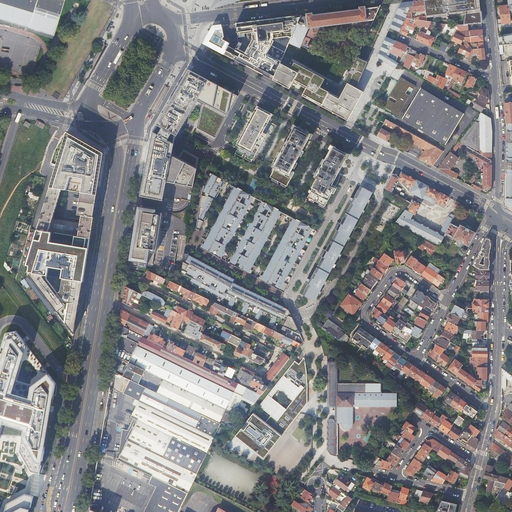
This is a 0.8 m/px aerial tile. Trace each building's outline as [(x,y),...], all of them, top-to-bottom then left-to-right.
[(0,0),(0,20),(27,28),(53,36),(63,0),(0,0)] [(424,0),(421,0),(413,1),(405,18),(410,19),(412,19),(411,13),(425,11),(424,0)] [(424,0),(425,11),(426,16),(433,15),(433,17),(434,18),(449,16),(448,13),(451,13),(463,11),(467,11),(467,13),(465,14),(463,25),(467,25),(481,23),(480,12),(479,0),(424,0)] [(511,0),(506,0),(508,6),(499,7),(501,24),(510,23),(509,15),(511,15),(511,16),(511,15),(511,0)] [(405,18),(413,1),(401,3),(398,8),(396,14),(395,16),(391,25),(389,28),(399,32),(405,18)] [(290,41),(301,46),(308,28),(312,28),(362,22),(373,20),(379,8),(365,9),(364,7),(359,8),(359,10),(336,13),(312,16),(312,14),(306,15),(306,17),(300,18),(301,15),(290,41)] [(224,55),(272,80),(275,74),(282,58),(281,57),(279,61),(272,57),(273,53),(273,48),(273,46),(275,46),(275,48),(284,53),(290,41),(301,15),(289,17),(272,19),(247,22),(236,24),(237,35),(247,33),(248,47),(245,53),(242,51),(244,46),(241,45),(239,50),(229,45),(224,55)] [(410,19),(405,18),(399,32),(406,35),(408,31),(405,30),(406,27),(408,28),(410,29),(413,31),(416,25),(418,20),(416,20),(415,19),(413,24),(408,22),(410,19)] [(428,28),(431,22),(427,21),(418,20),(416,25),(428,28)] [(362,22),(312,28),(313,32),(363,26),(362,22)] [(456,26),(442,24),(431,22),(428,28),(427,30),(422,42),(430,46),(432,42),(433,38),(431,37),(431,35),(429,34),(430,33),(430,31),(431,28),(434,30),(434,29),(442,32),(442,31),(445,33),(447,29),(450,30),(448,34),(452,35),(454,32),(456,26)] [(203,44),(213,49),(216,44),(215,44),(212,42),(217,34),(222,25),(213,26),(203,44)] [(456,26),(461,34),(464,38),(483,36),(482,30),(474,31),(468,31),(467,25),(463,25),(456,26)] [(416,40),(422,42),(427,30),(425,29),(423,33),(419,32),(416,40)] [(216,44),(213,49),(224,55),(229,45),(230,43),(229,43),(222,39),(223,38),(217,34),(212,42),(215,44),(216,44)] [(461,45),(464,38),(455,34),(452,41),(455,42),(455,44),(456,44),(457,45),(458,43),(461,45)] [(388,57),(395,41),(385,36),(384,38),(381,46),(377,53),(376,57),(387,63),(396,68),(399,64),(395,61),(388,57)] [(483,41),(483,36),(464,38),(466,42),(467,43),(469,45),(471,50),(484,48),(484,46),(483,43),(472,44),(472,42),(478,41),(483,41)] [(511,36),(498,38),(499,46),(511,44),(511,36)] [(405,45),(395,41),(388,57),(395,61),(398,55),(400,56),(402,52),(403,53),(407,46),(405,45)] [(445,52),(448,45),(441,42),(438,49),(440,50),(443,51),(445,52)] [(464,47),(461,45),(458,52),(462,53),(469,56),(469,54),(471,50),(469,45),(468,48),(464,47)] [(312,48),(311,51),(340,64),(341,62),(312,48)] [(484,50),(484,48),(471,50),(469,54),(479,54),(479,55),(477,55),(477,57),(477,58),(477,60),(479,60),(485,59),(484,50)] [(408,54),(403,66),(409,69),(411,65),(416,54),(417,51),(410,49),(408,54)] [(419,55),(416,54),(411,65),(414,66),(414,64),(419,67),(424,56),(423,55),(420,54),(419,55)] [(275,74),(272,80),(289,89),(293,82),(305,89),(301,96),(345,119),(348,121),(363,92),(356,88),(367,62),(365,61),(356,57),(341,89),(282,57),(282,58),(275,74)] [(447,71),(444,78),(447,79),(450,81),(452,79),(456,67),(450,65),(447,71)] [(466,72),(456,67),(452,79),(461,83),(464,76),(466,72)] [(238,96),(188,69),(177,89),(155,128),(153,132),(151,141),(140,197),(163,201),(167,183),(193,188),(199,158),(183,149),(178,157),(172,156),(174,144),(173,144),(175,139),(197,102),(202,105),(201,107),(197,128),(215,138),(238,96)] [(426,71),(423,78),(433,84),(435,79),(431,77),(433,74),(430,72),(426,71)] [(473,75),(470,74),(467,81),(469,82),(468,85),(472,87),(475,82),(476,79),(472,77),(473,75)] [(447,79),(444,78),(437,75),(435,79),(433,84),(442,89),(447,79)] [(387,98),(385,101),(382,107),(386,101),(394,106),(398,101),(396,100),(389,96),(397,83),(401,85),(404,79),(400,77),(397,82),(387,98)] [(399,109),(396,115),(397,116),(409,95),(405,93),(409,87),(413,89),(415,86),(404,79),(401,85),(397,83),(389,96),(396,100),(398,101),(394,106),(399,109)] [(478,93),(480,94),(489,98),(488,93),(488,91),(481,87),(478,93)] [(464,114),(420,88),(406,112),(405,111),(404,113),(405,113),(402,118),(403,117),(446,143),(445,143),(446,143),(464,114)] [(511,92),(503,93),(504,103),(511,102),(511,92)] [(470,104),(469,105),(481,112),(484,108),(486,103),(489,102),(489,98),(480,94),(474,106),(470,104)] [(390,111),(396,115),(399,109),(394,106),(386,101),(382,107),(390,111)] [(273,114),(257,106),(236,145),(239,147),(236,154),(251,162),(266,134),(263,133),(273,114)] [(491,119),(481,112),(479,115),(479,120),(478,120),(477,121),(478,122),(479,122),(479,146),(475,152),(492,162),(492,132),(491,119)] [(479,120),(479,115),(458,142),(467,147),(475,152),(479,146),(479,122),(478,122),(477,121),(478,120),(479,120)] [(425,150),(418,159),(425,162),(437,148),(392,122),(386,119),(382,126),(425,150)] [(41,123),(37,121),(35,125),(43,129),(45,126),(41,123)] [(310,135),(294,126),(287,139),(278,157),(273,166),(276,167),(270,177),(287,186),(294,172),(291,170),(310,135)] [(381,128),(377,136),(387,142),(392,134),(387,131),(388,131),(387,130),(386,131),(381,128)] [(49,188),(61,190),(64,190),(67,182),(81,184),(80,193),(77,215),(81,215),(93,217),(95,207),(99,179),(104,153),(97,149),(67,132),(49,188)] [(461,144),(458,142),(448,154),(449,154),(437,169),(456,179),(458,174),(449,170),(458,158),(453,154),(461,144)] [(340,174),(338,173),(347,157),(348,155),(332,146),(329,152),(315,178),(317,180),(308,198),(325,207),(338,182),(340,174)] [(475,152),(467,147),(462,155),(471,160),(475,152)] [(432,166),(443,151),(437,148),(425,162),(432,166)] [(492,162),(475,152),(471,160),(478,164),(477,166),(477,167),(481,170),(483,166),(483,170),(481,170),(481,173),(483,173),(483,174),(481,174),(481,180),(476,180),(474,185),(472,185),(471,187),(471,188),(473,188),(486,195),(491,192),(491,190),(492,190),(492,166),(492,162)] [(198,228),(201,230),(227,180),(212,172),(208,174),(198,228)] [(395,175),(393,174),(384,189),(392,193),(398,180),(412,187),(410,192),(416,195),(422,199),(424,194),(430,197),(436,200),(436,202),(444,206),(445,203),(448,197),(446,196),(440,193),(428,186),(416,180),(402,172),(399,177),(397,176),(397,175),(396,175),(395,175)] [(222,258),(255,197),(236,187),(202,248),(222,258)] [(49,188),(37,230),(48,232),(52,219),(61,190),(49,188)] [(315,301),(373,193),(363,188),(361,191),(358,190),(355,197),(357,198),(356,201),(351,198),(350,200),(351,201),(350,203),(351,203),(348,210),(350,212),(347,218),(344,217),(340,224),(343,225),(341,229),(338,228),(339,227),(336,226),(335,229),(337,230),(333,237),(336,239),(332,245),(330,244),(326,251),(328,252),(326,256),(324,255),(324,254),(322,253),(320,256),(323,257),(319,264),(321,266),(318,272),(315,271),(312,278),(314,279),(313,281),(308,279),(307,281),(308,281),(307,284),(308,284),(305,291),(307,293),(305,296),(315,301)] [(424,194),(422,199),(433,205),(434,205),(435,204),(436,202),(436,200),(430,197),(424,194)] [(440,246),(445,235),(440,233),(438,232),(427,226),(416,221),(412,218),(414,214),(415,215),(421,204),(412,200),(411,203),(411,204),(395,223),(440,246)] [(252,273),(285,213),(263,201),(231,262),(252,273)] [(462,205),(456,202),(453,207),(455,208),(458,210),(459,210),(462,205)] [(157,209),(138,206),(131,253),(129,265),(140,267),(141,263),(153,265),(155,252),(157,252),(163,213),(156,212),(157,209)] [(440,233),(445,235),(446,234),(451,224),(455,216),(452,214),(450,215),(450,216),(449,217),(449,216),(441,232),(440,233)] [(90,235),(93,217),(81,215),(80,223),(77,237),(86,238),(90,239),(90,235)] [(262,280),(285,292),(319,230),(295,218),(262,280)] [(80,223),(52,219),(48,232),(51,233),(74,236),(77,237),(80,223)] [(459,228),(451,224),(446,234),(454,238),(453,239),(457,241),(456,242),(457,246),(460,247),(464,246),(465,245),(468,247),(476,233),(468,229),(460,225),(459,228)] [(48,232),(37,230),(26,265),(29,266),(28,272),(34,273),(47,275),(49,267),(62,270),(61,278),(65,279),(83,282),(90,239),(86,238),(77,237),(74,236),(72,246),(50,242),(51,233),(48,232)] [(490,240),(486,239),(472,265),(478,268),(480,269),(489,270),(490,255),(490,240)] [(437,247),(423,240),(417,247),(433,255),(437,247)] [(399,252),(395,253),(396,263),(401,263),(401,262),(404,261),(403,252),(399,253),(399,252)] [(283,321),(288,310),(236,285),(239,280),(233,277),(232,279),(188,255),(188,253),(186,254),(184,253),(181,270),(194,277),(192,281),(225,299),(228,294),(233,297),(229,305),(232,307),(236,299),(247,303),(243,312),(246,314),(250,305),(261,310),(256,319),(260,320),(264,312),(274,317),(270,325),(274,327),(278,318),(283,321)] [(393,260),(384,254),(380,260),(388,266),(393,260)] [(412,268),(417,261),(418,261),(411,256),(406,263),(412,268)] [(388,266),(380,260),(378,263),(378,264),(375,269),(382,274),(388,266)] [(422,275),(427,268),(417,261),(412,268),(422,275)] [(432,282),(438,274),(441,270),(430,263),(427,268),(422,275),(432,282)] [(489,280),(489,270),(480,269),(478,268),(478,272),(476,272),(476,278),(477,278),(477,281),(489,281),(489,280)] [(382,274),(375,269),(372,273),(379,278),(382,274)] [(154,280),(157,275),(149,271),(147,277),(151,279),(152,279),(154,280)] [(47,275),(34,273),(32,288),(69,336),(75,335),(83,282),(65,279),(61,278),(58,294),(46,282),(47,275)] [(432,282),(438,286),(444,278),(438,274),(432,282)] [(163,284),(166,279),(157,275),(154,280),(153,283),(157,285),(158,282),(163,284)] [(377,281),(368,275),(358,289),(367,295),(377,281)] [(405,283),(399,279),(397,282),(396,281),(393,285),(399,290),(400,290),(402,287),(405,283)] [(181,286),(170,281),(168,287),(177,291),(179,291),(181,286)] [(489,281),(477,281),(475,291),(481,291),(489,292),(489,285),(489,281)] [(393,299),(399,290),(393,285),(387,294),(393,299)] [(142,295),(125,286),(123,299),(123,304),(124,305),(125,304),(137,309),(139,305),(137,303),(139,300),(140,300),(142,295)] [(186,300),(188,297),(190,291),(181,286),(179,291),(179,292),(184,295),(182,298),(186,300)] [(367,295),(358,289),(356,291),(357,292),(355,295),(363,300),(367,295)] [(426,296),(418,290),(411,300),(419,306),(426,296)] [(206,305),(208,300),(190,291),(188,297),(192,299),(193,296),(194,296),(193,299),(196,300),(196,301),(203,304),(203,303),(206,305)] [(144,292),(142,295),(172,311),(172,310),(175,304),(168,301),(165,303),(164,301),(162,298),(149,292),(144,292)] [(393,299),(387,294),(382,301),(390,307),(395,300),(393,299)] [(361,304),(349,295),(341,306),(353,314),(361,304)] [(404,296),(396,308),(401,312),(409,299),(404,296)] [(436,303),(426,296),(419,306),(418,306),(423,309),(431,312),(436,303)] [(479,313),(488,313),(489,300),(482,300),(475,300),(475,303),(473,303),(473,305),(472,305),(472,307),(470,307),(470,306),(469,306),(468,306),(467,307),(457,301),(455,305),(469,313),(479,313)] [(177,301),(175,304),(172,310),(190,319),(193,313),(189,311),(189,312),(187,311),(178,307),(180,303),(177,301)] [(390,307),(382,301),(377,309),(382,313),(384,314),(388,308),(391,310),(392,308),(390,307)] [(235,321),(239,314),(213,302),(208,311),(215,315),(218,309),(232,316),(229,322),(234,324),(235,321)] [(469,321),(469,313),(455,305),(451,313),(460,317),(467,321),(469,321)] [(382,313),(377,309),(373,313),(379,317),(382,313)] [(431,312),(423,309),(419,317),(427,321),(431,312)] [(120,318),(119,325),(142,336),(147,339),(153,328),(154,326),(122,310),(120,318)] [(184,323),(188,324),(190,320),(190,319),(172,310),(172,311),(168,318),(167,320),(170,322),(173,315),(175,316),(170,326),(178,330),(183,320),(185,321),(184,323)] [(167,320),(168,318),(153,311),(150,316),(165,324),(167,320)] [(402,316),(406,318),(408,320),(410,318),(402,311),(400,314),(402,316)] [(196,315),(193,313),(190,319),(190,320),(203,327),(206,321),(196,316),(196,315)] [(384,314),(382,313),(379,317),(376,321),(383,325),(387,320),(383,317),(385,315),(384,314)] [(460,317),(451,313),(447,320),(449,321),(456,325),(460,317)] [(488,321),(488,313),(479,313),(479,315),(478,315),(478,317),(479,317),(479,321),(485,321),(488,321)] [(244,325),(248,318),(243,316),(242,319),(240,318),(241,317),(240,316),(241,315),(239,314),(235,321),(244,325)] [(289,316),(286,322),(284,327),(296,333),(298,331),(292,318),(289,316)] [(390,316),(387,320),(383,325),(391,331),(396,324),(392,321),(394,318),(390,316)] [(406,318),(402,316),(400,319),(396,324),(391,331),(407,343),(412,335),(410,335),(401,330),(406,324),(403,322),(406,318)] [(427,321),(419,317),(415,323),(416,324),(416,325),(415,325),(415,326),(422,330),(427,321)] [(254,328),(257,322),(248,318),(244,325),(243,327),(252,331),(254,328)] [(347,333),(328,319),(322,328),(339,340),(345,334),(347,333)] [(200,333),(203,327),(190,320),(188,324),(187,326),(185,330),(184,332),(198,340),(200,333)] [(456,325),(449,321),(445,329),(454,334),(458,326),(456,325)] [(479,321),(477,321),(477,330),(485,330),(485,324),(487,324),(487,323),(485,323),(485,321),(479,321)] [(263,332),(264,332),(266,327),(257,322),(254,328),(263,332)] [(142,336),(119,325),(118,331),(117,336),(126,337),(138,343),(142,336)] [(422,330),(415,326),(410,335),(412,335),(418,338),(422,330)] [(221,343),(200,333),(198,340),(220,350),(223,351),(228,342),(231,335),(233,331),(225,327),(220,338),(223,340),(221,343)] [(272,336),(275,331),(266,327),(264,332),(272,336)] [(352,343),(353,343),(355,340),(357,342),(356,344),(361,348),(363,345),(368,348),(370,345),(375,338),(361,328),(360,327),(351,341),(351,342),(352,343)] [(156,330),(153,328),(147,339),(155,343),(158,336),(154,334),(156,330)] [(452,335),(445,330),(443,333),(440,337),(449,341),(452,335)] [(281,343),(284,336),(275,331),(272,336),(278,339),(275,346),(279,347),(281,343)] [(0,511),(30,511),(62,393),(16,333),(3,337),(0,348),(0,511)] [(348,337),(345,334),(339,340),(343,342),(346,338),(347,338),(348,337)] [(241,340),(231,335),(228,342),(238,347),(241,340)] [(138,344),(129,362),(226,410),(238,383),(218,374),(211,370),(203,366),(199,364),(196,363),(193,361),(182,356),(173,352),(163,347),(155,343),(147,339),(142,336),(138,344)] [(162,339),(158,336),(155,343),(163,347),(165,342),(162,340),(162,339)] [(284,336),(281,343),(284,344),(284,345),(285,346),(287,348),(291,343),(293,340),(284,336)] [(449,341),(440,337),(436,345),(445,349),(449,341)] [(167,338),(165,342),(163,347),(173,352),(176,346),(173,345),(174,343),(170,341),(171,340),(167,338)] [(380,342),(375,338),(370,345),(375,349),(380,342)] [(301,344),(293,340),(291,343),(298,348),(301,344)] [(385,345),(380,342),(375,349),(380,353),(385,345)] [(250,345),(246,344),(243,351),(242,353),(248,356),(243,361),(248,364),(250,359),(251,357),(249,356),(252,351),(248,349),(250,345)] [(389,349),(385,345),(380,353),(384,356),(389,349)] [(442,353),(444,351),(445,349),(436,345),(433,350),(438,353),(441,355),(442,353)] [(185,351),(176,346),(173,352),(182,356),(183,353),(185,351)] [(185,354),(183,353),(182,356),(193,361),(196,354),(194,352),(195,349),(189,346),(185,354)] [(268,353),(256,347),(253,353),(265,358),(268,353)] [(487,348),(473,347),(473,357),(487,357),(487,348)] [(243,351),(237,348),(234,354),(240,357),(242,353),(243,351)] [(394,352),(389,349),(384,356),(382,359),(385,361),(386,359),(388,361),(394,352)] [(436,355),(438,353),(433,350),(432,349),(428,354),(436,360),(438,357),(436,355)] [(197,352),(196,354),(193,361),(196,363),(198,360),(200,361),(199,364),(203,366),(207,357),(197,352)] [(400,357),(394,352),(388,361),(386,364),(392,369),(400,357)] [(265,358),(253,353),(251,357),(250,359),(259,364),(260,364),(261,363),(265,358)] [(450,359),(442,353),(441,355),(437,361),(445,367),(450,359)] [(273,367),(265,377),(273,380),(279,372),(289,359),(283,354),(273,367)] [(208,357),(207,357),(203,366),(211,370),(216,361),(208,357)] [(219,358),(217,357),(217,359),(216,361),(211,370),(218,374),(224,361),(222,360),(221,361),(218,360),(219,358)] [(282,429),(307,398),(307,383),(307,381),(306,368),(304,357),(298,366),(294,362),(259,406),(271,416),(265,423),(253,414),(247,421),(249,424),(244,430),(241,429),(235,436),(255,452),(276,425),(282,429)] [(408,362),(400,357),(392,369),(399,374),(402,370),(408,362)] [(470,367),(477,367),(487,367),(487,357),(473,357),(470,357),(470,361),(472,361),(472,363),(468,363),(470,367)] [(462,365),(455,360),(449,369),(456,374),(460,368),(462,365)] [(122,376),(130,380),(138,384),(144,373),(155,379),(152,385),(159,388),(156,393),(201,415),(219,423),(226,410),(129,362),(122,376)] [(337,362),(327,362),(327,378),(327,390),(337,390),(337,393),(335,393),(333,394),(331,395),(331,397),(331,399),(332,401),(333,403),(335,403),(335,422),(333,420),(331,420),(329,420),(328,421),(327,423),(327,450),(331,455),(337,456),(337,455),(338,455),(338,426),(337,426),(337,424),(341,424),(342,426),(343,428),(346,429),(348,429),(350,428),(352,426),(353,425),(353,406),(397,406),(396,393),(381,393),(381,383),(337,383),(337,362)] [(413,365),(408,362),(402,370),(407,373),(413,365)] [(419,370),(413,365),(407,373),(413,378),(414,377),(419,370)] [(255,373),(242,366),(234,381),(238,383),(248,388),(249,385),(254,375),(255,373)] [(228,367),(224,376),(231,379),(231,378),(232,378),(234,374),(235,374),(237,370),(236,369),(236,368),(235,367),(234,368),(233,367),(232,369),(228,367)] [(468,375),(460,368),(456,374),(464,380),(468,375)] [(511,376),(507,372),(502,368),(501,377),(506,377),(511,381),(511,404),(507,409),(508,410),(502,418),(511,424),(511,376)] [(426,375),(419,370),(414,377),(417,380),(418,379),(421,382),(426,375)] [(260,378),(254,375),(249,385),(258,389),(257,393),(261,395),(267,387),(263,384),(264,383),(263,382),(261,381),(262,380),(260,378)] [(435,381),(426,375),(421,382),(420,383),(429,389),(435,381)] [(477,381),(468,375),(464,380),(473,386),(477,381)] [(123,393),(139,401),(194,428),(201,415),(156,393),(138,384),(130,380),(123,393)] [(482,380),(477,381),(473,386),(479,391),(482,387),(482,380)] [(440,385),(435,381),(429,389),(435,393),(440,385)] [(446,389),(440,385),(435,393),(432,396),(435,398),(438,394),(441,396),(446,389)] [(456,396),(451,392),(445,401),(447,402),(447,403),(449,404),(450,404),(456,396)] [(461,400),(456,396),(450,404),(455,408),(456,408),(461,400)] [(307,404),(307,398),(282,429),(276,425),(255,452),(263,459),(307,404)] [(467,404),(461,400),(456,408),(462,412),(463,410),(467,404)] [(133,418),(137,420),(205,454),(213,438),(194,428),(139,401),(131,417),(133,418)] [(422,417),(427,409),(427,408),(419,402),(414,411),(422,417)] [(477,412),(467,404),(463,410),(468,414),(467,415),(472,418),(473,418),(475,420),(478,416),(475,414),(477,412)] [(434,413),(427,409),(422,417),(429,421),(434,413)] [(221,425),(201,415),(194,428),(213,438),(221,425)] [(442,424),(446,417),(443,415),(440,419),(435,415),(430,422),(437,427),(440,422),(442,424)] [(464,420),(459,416),(454,422),(459,426),(464,420)] [(439,428),(446,433),(452,425),(446,421),(448,418),(446,417),(442,424),(439,428)] [(137,420),(133,418),(127,431),(122,429),(121,437),(128,440),(137,420)] [(205,454),(137,420),(128,440),(197,474),(205,454)] [(415,428),(406,421),(402,427),(406,430),(412,434),(415,428)] [(503,422),(497,430),(511,440),(511,429),(509,427),(510,427),(503,422)] [(478,439),(480,431),(472,425),(467,432),(472,435),(478,439)] [(461,432),(453,426),(448,434),(456,440),(461,432)] [(511,447),(511,440),(497,430),(496,429),(494,436),(511,447)] [(406,430),(401,437),(410,444),(415,436),(412,434),(406,430)] [(465,445),(472,435),(467,432),(465,430),(458,441),(465,445)] [(478,439),(472,435),(465,445),(472,450),(475,449),(478,439)] [(118,461),(128,440),(121,437),(118,453),(117,452),(116,460),(118,461)] [(393,440),(392,442),(394,443),(397,445),(405,450),(410,444),(401,437),(400,437),(399,438),(401,439),(397,444),(395,442),(395,441),(393,440)] [(222,442),(215,438),(212,445),(219,448),(222,442)] [(187,494),(197,474),(128,440),(118,461),(117,462),(120,464),(120,463),(122,464),(122,463),(123,463),(124,462),(152,476),(165,483),(175,488),(187,494)] [(427,441),(426,443),(432,448),(438,452),(443,446),(433,440),(427,441)] [(511,456),(492,442),(491,449),(497,453),(502,457),(511,463),(511,456)] [(426,443),(422,448),(429,453),(432,448),(426,443)] [(397,445),(392,452),(400,458),(405,450),(397,445)] [(451,451),(443,446),(438,452),(437,453),(446,459),(451,451)] [(422,448),(418,453),(425,458),(429,453),(422,448)] [(392,452),(386,461),(391,463),(395,465),(400,458),(392,452)] [(418,453),(415,458),(422,463),(425,458),(418,453)] [(469,464),(460,457),(456,464),(456,465),(458,467),(459,466),(462,468),(461,471),(469,475),(471,467),(469,464)] [(500,460),(511,468),(511,463),(502,457),(500,460)] [(415,458),(410,465),(417,470),(419,471),(421,466),(420,465),(422,463),(415,458)] [(378,461),(375,466),(389,470),(391,463),(386,461),(383,459),(382,462),(381,462),(381,461),(378,461)] [(122,463),(137,470),(143,474),(142,476),(150,480),(152,476),(124,462),(123,463),(122,463)] [(417,470),(410,465),(406,471),(407,474),(413,476),(417,470)] [(432,480),(438,472),(429,465),(428,467),(423,474),(432,480)] [(493,466),(487,465),(484,477),(489,479),(506,483),(509,478),(491,473),(493,466)] [(459,475),(451,470),(447,476),(446,478),(455,483),(459,475)] [(446,478),(447,476),(441,472),(441,473),(438,471),(438,472),(432,480),(431,480),(443,483),(446,478)] [(345,491),(352,482),(347,478),(346,480),(340,475),(334,483),(345,491)] [(144,511),(150,511),(165,483),(152,476),(150,480),(149,483),(156,486),(144,511)] [(370,491),(374,483),(370,481),(371,480),(367,478),(362,487),(370,491)] [(380,491),(384,483),(380,481),(380,480),(376,479),(374,483),(370,491),(373,493),(375,489),(380,491)] [(506,483),(489,479),(486,490),(492,492),(493,490),(497,491),(499,486),(503,488),(504,487),(506,483)] [(178,511),(187,494),(175,488),(165,483),(150,511),(178,511)] [(389,495),(391,489),(392,486),(384,483),(380,491),(389,495)] [(346,495),(334,486),(329,494),(336,499),(340,494),(344,497),(346,495)] [(407,489),(402,487),(401,491),(397,503),(398,503),(400,498),(401,499),(400,504),(405,505),(407,500),(406,500),(407,495),(405,495),(407,489)] [(397,503),(401,491),(391,489),(389,495),(387,500),(397,503)] [(314,495),(305,490),(301,498),(308,503),(314,495)] [(419,499),(423,491),(417,490),(414,496),(419,499)] [(438,495),(423,491),(419,499),(419,500),(426,502),(426,501),(428,501),(430,499),(434,500),(438,495)] [(200,499),(209,504),(212,497),(204,493),(200,499)] [(352,499),(347,496),(341,505),(346,508),(352,499)] [(453,511),(455,504),(442,500),(436,511),(453,511)] [(307,510),(294,501),(291,505),(301,511),(310,511),(312,509),(309,506),(307,510)]
